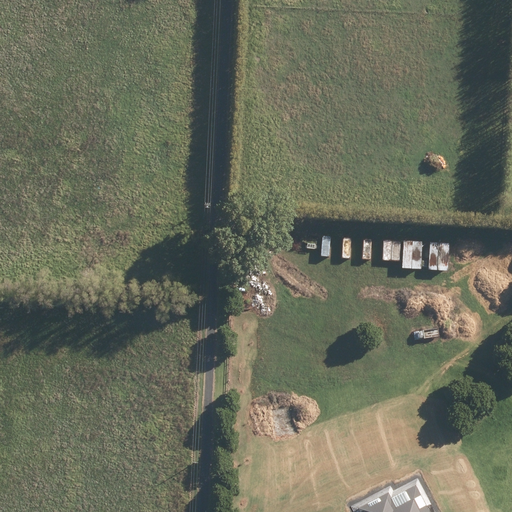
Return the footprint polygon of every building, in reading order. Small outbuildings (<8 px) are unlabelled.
[(329,258),(331,235),(322,234),(320,257),(329,258)] [(319,246),(319,236),(307,235),(307,246),(319,246)] [(350,259),(351,237),(343,236),(341,259),(350,259)] [(371,261),(372,239),(363,239),(362,260),(371,261)] [(400,240),(382,239),(381,260),(399,261),(400,240)] [(420,271),(421,243),(403,242),(402,270),(420,271)] [(446,271),(447,244),(429,243),(428,270),(446,271)] [(388,494),(357,509),(358,511),(428,511),(415,486),(390,498),(388,494)]
